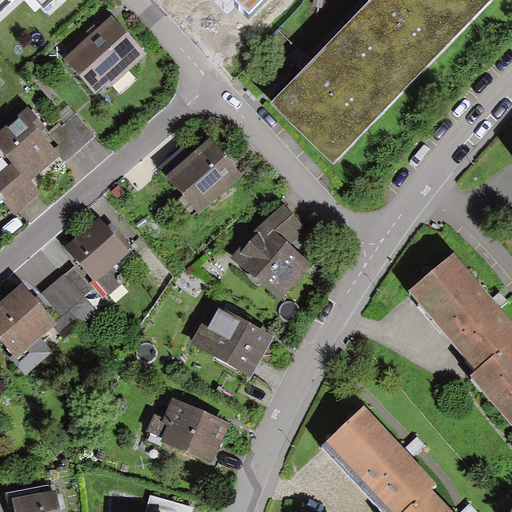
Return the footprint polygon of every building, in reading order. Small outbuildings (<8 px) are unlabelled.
[(0,0),(0,8),(9,0),(37,0),(44,6),(50,0),(0,0)] [(215,0),(228,13),(234,6),(249,20),(268,0),(215,0)] [(270,108),(334,169),(496,0),(371,0),(307,67),(270,108)] [(112,18),(64,59),(97,97),(145,56),(112,18)] [(51,134),(29,107),(0,130),(0,149),(12,164),(0,173),(0,192),(16,212),(39,193),(28,180),(59,154),(46,139),(51,134)] [(94,136),(75,115),(51,134),(46,139),(59,154),(65,161),(94,136)] [(207,137),(165,174),(201,215),(243,178),(207,137)] [(304,229),(284,204),(258,226),(232,257),(278,298),(312,262),(290,242),(304,229)] [(133,251),(104,217),(68,248),(109,296),(129,279),(116,265),(133,251)] [(511,320),(456,254),(409,294),(478,374),(472,379),(511,425),(511,320)] [(92,286),(75,266),(44,294),(62,313),(92,286)] [(56,322),(21,284),(0,302),(0,338),(17,357),(56,322)] [(217,309),(195,345),(249,377),(271,341),(217,309)] [(169,400),(154,438),(214,463),(230,426),(169,400)] [(365,404),(321,445),(383,511),(455,511),(434,489),(439,483),(365,404)] [(62,511),(59,490),(52,491),(51,485),(7,492),(10,511),(14,510),(14,511),(62,511)] [(192,511),(193,508),(151,496),(146,511),(192,511)]
